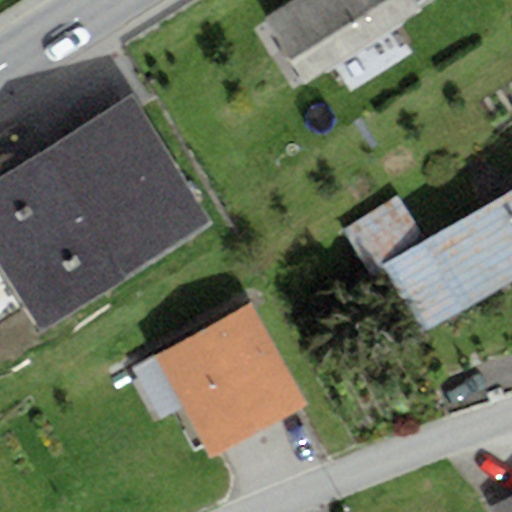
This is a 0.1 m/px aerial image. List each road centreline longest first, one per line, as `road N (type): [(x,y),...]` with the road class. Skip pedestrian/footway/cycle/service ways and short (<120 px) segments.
road 1 (residential): [(511,412),(249,511)]
road 2 (primary): [(0,70),(111,0)]
